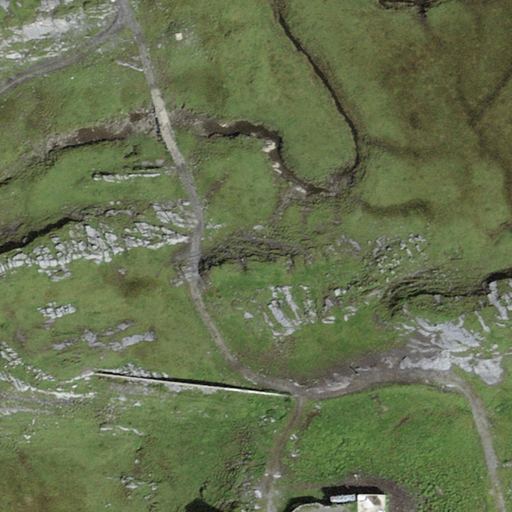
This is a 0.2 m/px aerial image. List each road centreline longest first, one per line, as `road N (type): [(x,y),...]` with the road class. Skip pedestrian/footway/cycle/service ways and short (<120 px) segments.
road 1 (track): [(504,511),(477,410),(453,376),(410,374),(302,394),(255,376),(225,351),(192,284),(197,211),(142,46),(118,0)]
road 2 (track): [(0,90),(94,44),(124,10)]
